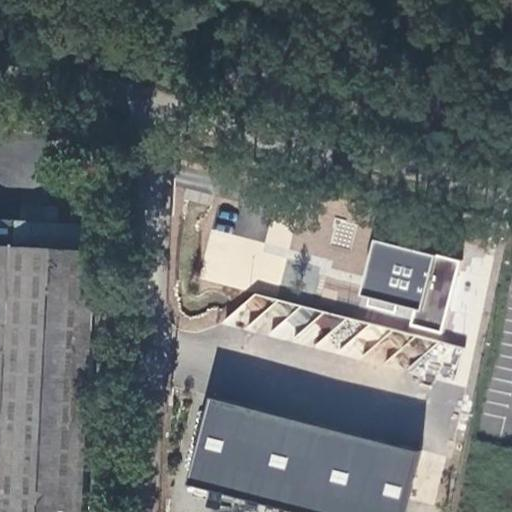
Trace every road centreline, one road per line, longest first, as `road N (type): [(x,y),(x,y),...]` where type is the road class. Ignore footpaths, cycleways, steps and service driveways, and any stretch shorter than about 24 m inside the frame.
road 1 (unclassified): [(511,205),(0,52)]
road 2 (track): [(304,96),(0,15)]
